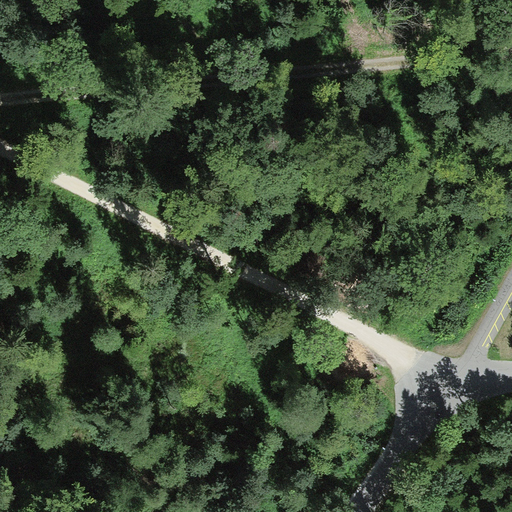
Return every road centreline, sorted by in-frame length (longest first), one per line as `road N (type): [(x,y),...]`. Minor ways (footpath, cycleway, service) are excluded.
road 1 (track): [(511,47),(0,102)]
road 2 (track): [(0,147),(455,374)]
road 3 (track): [(455,374),(356,511)]
